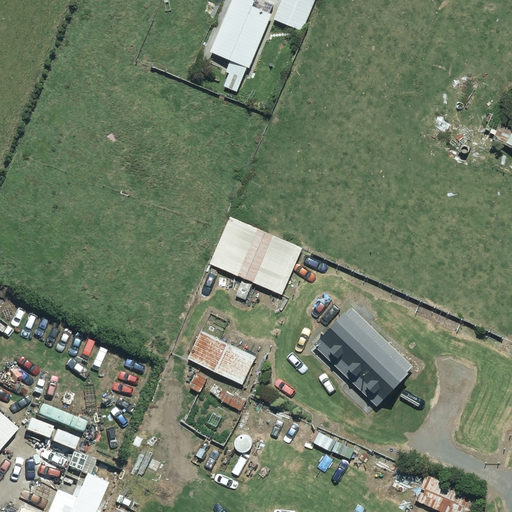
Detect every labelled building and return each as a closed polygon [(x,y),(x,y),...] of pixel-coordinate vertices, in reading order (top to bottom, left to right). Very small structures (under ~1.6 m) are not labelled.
[(278,6),(264,0),(235,0),(214,50),(235,59),(224,84),(241,91),(278,6)] [(317,0),(283,0),(276,17),(305,30),(317,0)] [(511,111),(499,105),(487,127),(511,140),(511,111)] [(213,263),(244,275),(237,293),(251,299),(258,281),(287,293),(306,246),(233,215),(213,263)] [(420,369),(357,307),(320,345),(378,401),(390,389),(395,394),(420,369)] [(261,355),(205,329),(192,357),(247,383),(261,355)] [(0,451),(21,427),(0,408),(0,451)] [(80,435),(33,417),(28,429),(75,448),(80,435)] [(98,511),(112,480),(88,470),(77,496),(59,488),(49,511),(98,511)]
